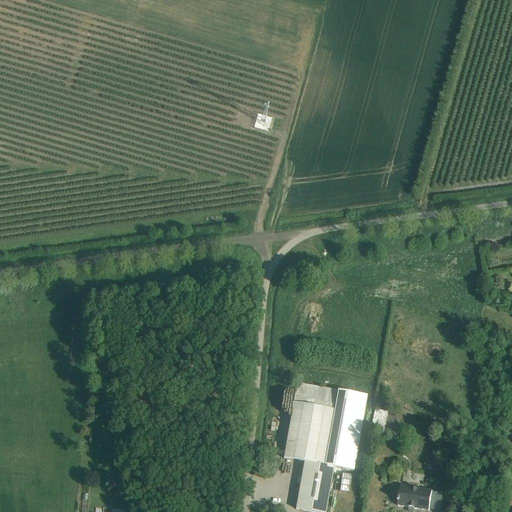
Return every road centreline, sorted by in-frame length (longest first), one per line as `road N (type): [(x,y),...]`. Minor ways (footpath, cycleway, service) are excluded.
road 1 (track): [(0,272),(309,233)]
road 2 (unclassified): [(243,511),(267,279),(289,244),(309,233)]
road 3 (residential): [(309,233),(511,203)]
